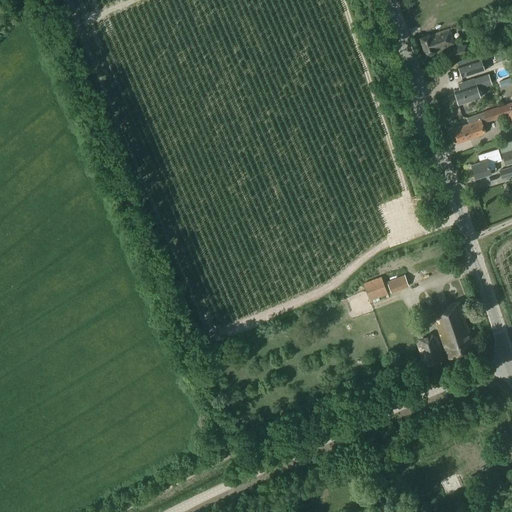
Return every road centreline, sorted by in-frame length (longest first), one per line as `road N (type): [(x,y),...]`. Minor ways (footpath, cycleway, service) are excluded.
road 1 (tertiary): [(506,358),(417,119),(383,0)]
road 2 (unclassified): [(174,511),(506,358)]
road 3 (unknown): [(459,222),(417,231),(339,0)]
